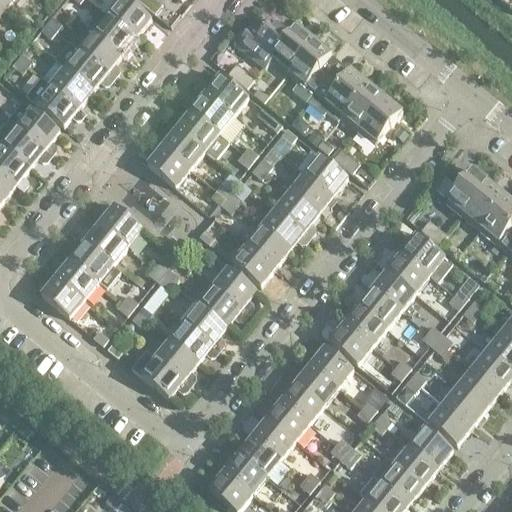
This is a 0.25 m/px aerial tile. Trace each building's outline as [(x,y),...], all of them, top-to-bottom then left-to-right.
[(15,0),(0,0),(0,9),(4,13),(15,0)] [(139,0),(137,4),(156,19),(163,9),(152,0),(139,0)] [(152,24),(124,1),(109,20),(137,43),(152,24)] [(137,43),(109,20),(95,38),(123,60),(137,43)] [(62,30),(53,22),(47,28),(57,36),(62,30)] [(272,65),(274,67),(301,34),(297,30),(291,38),(274,24),(264,36),(255,28),(238,49),(266,72),(272,65)] [(57,36),(47,28),(42,35),(52,43),(57,36)] [(301,34),(274,67),(295,83),(321,50),(301,34)] [(123,60),(95,38),(80,55),(115,83),(119,77),(119,73),(115,70),(123,60)] [(115,83),(80,55),(69,47),(55,64),(66,73),(94,96),(101,87),(105,90),(110,89),(115,83)] [(332,59),(321,50),(295,83),(299,87),(293,94),(309,107),(331,79),(322,72),(332,59)] [(18,64),(28,72),(34,65),(24,57),(18,64)] [(18,64),(13,70),(23,78),(28,72),(18,64)] [(229,78),(248,94),(256,84),(237,69),(229,78)] [(94,96),(66,73),(52,91),(86,119),(86,118),(80,113),(94,96)] [(332,120),(362,83),(351,74),(341,87),(331,79),(309,107),(324,119),(326,116),(332,120)] [(250,103),(222,80),(207,99),(234,121),(250,103)] [(86,119),(52,91),(42,83),(27,101),(65,132),(73,121),(77,125),(81,124),(86,119)] [(355,133),(382,100),(362,83),(332,120),(338,125),(341,121),(355,133)] [(254,99),(264,107),(270,100),(260,92),(254,99)] [(234,121),(207,99),(192,117),(220,139),(234,121)] [(382,100),(355,133),(376,150),(403,117),(382,100)] [(61,137),(33,114),(23,106),(8,125),(18,133),(52,160),(56,155),(56,150),(52,147),(61,137)] [(292,130),(295,132),(301,125),(298,122),(300,121),(291,114),(285,121),(294,128),(292,130)] [(220,139),(192,117),(184,126),(180,123),(176,124),(171,129),(206,157),(215,165),(229,147),(220,139)] [(268,129),(277,137),(283,130),(273,122),(268,129)] [(206,157),(171,129),(167,135),(167,139),(171,143),(163,152),(191,175),(206,157)] [(52,160),(18,133),(3,150),(31,173),(45,156),(52,161),(52,160)] [(287,134),(282,141),(292,149),(297,142),(287,134)] [(318,151),(328,159),(334,152),(324,144),(318,151)] [(31,173),(3,150),(0,147),(0,176),(23,196),(28,190),(27,185),(24,182),(31,173)] [(191,175),(163,152),(148,170),(177,193),(191,175)] [(253,166),(259,160),(249,152),(244,158),(253,166)] [(342,154),(334,164),(352,179),(360,169),(342,154)] [(253,166),(244,158),(238,165),(248,173),(253,166)] [(349,183),(321,161),(306,179),(334,202),(349,183)] [(273,172),(263,164),(258,170),(268,178),(273,172)] [(268,178),(258,170),(253,177),(263,185),(268,178)] [(334,202),(306,179),(298,173),(284,191),(292,197),(320,220),(334,202)] [(446,206),(467,223),(494,190),(473,173),(446,206)] [(17,191),(0,176),(0,206),(3,208),(17,191)] [(223,189),(217,196),(227,204),(232,197),(223,189)] [(511,205),(494,190),(467,223),(487,240),(511,209),(511,205)] [(222,210),(227,204),(217,196),(212,203),(222,210)] [(232,197),(227,204),(237,212),(242,205),(232,197)] [(320,220),(292,197),(277,215),(311,243),(316,237),(316,232),(312,229),(320,220)] [(227,204),(222,210),(231,218),(237,212),(227,204)] [(511,209),(487,240),(508,256),(511,250),(511,209)] [(144,233),(116,211),(101,229),(129,252),(144,233)] [(311,243),(277,215),(263,233),(291,255),(298,246),(302,249),(307,248),(311,243)] [(422,235),(440,250),(448,240),(430,225),(422,235)] [(129,252),(101,229),(86,247),(114,270),(129,252)] [(291,255),(263,233),(248,250),(276,273),(291,255)] [(200,242),(210,250),(215,243),(205,235),(200,242)] [(446,262),(418,240),(403,258),(431,281),(446,262)] [(114,270),(86,247),(72,265),(109,294),(122,278),(113,271),(114,270)] [(201,261),(206,255),(196,247),(191,253),(201,261)] [(448,256),(458,264),(464,257),(453,249),(448,256)] [(276,273),(248,250),(233,269),(261,292),(276,273)] [(431,281),(403,258),(388,276),(416,299),(431,281)] [(109,294),(72,265),(58,282),(86,305),(99,289),(108,296),(109,294)] [(155,273),(164,281),(170,274),(160,266),(155,273)] [(155,273),(149,280),(159,288),(164,282),(164,281),(155,273)] [(164,281),(164,282),(174,289),(180,282),(170,274),(164,281)] [(258,297),(230,275),(215,293),(249,321),(254,315),(253,311),(249,308),(258,297)] [(416,299),(388,276),(374,294),(401,316),(416,299)] [(86,305),(58,282),(43,301),(70,324),(86,305)] [(169,296),(174,289),(164,282),(159,288),(169,296)] [(249,321),(215,293),(200,311),(228,334),(236,324),(240,327),(244,327),(249,321)] [(401,316),(374,294),(359,311),(387,334),(401,316)] [(465,309),(471,303),(460,294),(455,301),(465,309)] [(134,315),(139,308),(129,300),(124,307),(134,315)] [(465,309),(455,301),(449,308),(459,317),(465,309)] [(485,315),(475,306),(470,312),(480,321),(485,315)] [(134,315),(124,307),(118,313),(128,321),(134,315)] [(228,334),(200,311),(186,329),(220,356),(225,351),(224,347),(220,343),(228,334)] [(387,334),(359,311),(345,329),(372,352),(387,334)] [(153,320),(144,312),(137,319),(147,327),(153,320)] [(480,321),(470,312),(464,320),(474,328),(480,321)] [(147,327),(137,319),(133,325),(143,333),(147,327)] [(511,326),(502,338),(511,346),(511,326)] [(220,356),(186,329),(171,347),(200,369),(207,360),(211,363),(216,362),(220,356)] [(372,352),(345,329),(329,347),(357,370),(372,352)] [(433,331),(428,338),(438,346),(444,340),(433,331)] [(100,336),(94,343),(104,351),(110,344),(100,336)] [(422,345),(433,353),(438,346),(428,338),(422,345)] [(511,346),(502,338),(488,356),(511,375),(511,346)] [(449,354),(454,348),(444,340),(439,346),(449,354)] [(449,354),(439,346),(433,353),(443,362),(449,355),(449,354)] [(200,369),(171,347),(157,364),(191,392),(196,386),(196,382),(192,379),(200,369)] [(109,355),(119,363),(124,356),(114,348),(109,355)] [(354,375),(326,352),(312,371),(339,393),(354,375)] [(511,383),(511,375),(488,356),(474,374),(501,397),(511,383)] [(191,392),(157,364),(142,383),(170,406),(179,395),(183,398),(187,397),(191,392)] [(407,380),(413,373),(402,365),(397,372),(407,380)] [(339,393),(312,371),(297,388),(325,411),(339,393)] [(407,380),(397,372),(391,379),(402,387),(407,380)] [(501,397),(474,374),(459,392),(487,415),(501,397)] [(427,385),(417,377),(412,383),(422,391),(427,385)] [(416,399),(422,391),(412,383),(406,391),(416,399)] [(325,411),(297,388),(283,406),(311,429),(325,411)] [(487,415),(459,392),(445,410),(473,432),(487,415)] [(311,429),(283,406),(268,424),(296,447),(311,429)] [(374,421),(379,415),(368,407),(363,413),(374,421)] [(473,432),(445,410),(430,428),(458,451),(473,432)] [(5,411),(0,416),(0,419),(8,427),(14,419),(5,411)] [(374,421),(363,413),(357,420),(368,429),(374,421)] [(393,427),(383,419),(378,424),(388,433),(393,427)] [(296,447),(268,424),(254,442),(282,464),(296,447)] [(388,433),(378,424),(372,433),(382,441),(388,433)] [(24,427),(18,435),(27,442),(34,435),(24,427)] [(454,455),(426,433),(411,451),(439,474),(454,455)] [(282,464),(254,442),(239,459),(267,482),(282,464)] [(342,444),(337,450),(347,458),(352,452),(342,444)] [(331,458),(341,466),(347,458),(337,450),(331,458)] [(439,474),(411,451),(397,469),(425,492),(439,474)] [(352,452),(347,458),(358,467),(363,461),(352,452)] [(347,458),(341,466),(352,474),(358,467),(347,458)] [(267,482),(239,459),(225,477),(253,500),(267,482)] [(425,492),(397,469),(382,487),(410,509),(425,492)] [(243,511),(253,500),(225,477),(210,496),(230,511),(243,511)] [(316,493),(322,486),(311,478),(306,484),(316,493)] [(407,511),(410,509),(382,487),(374,480),(360,498),(368,504),(376,511),(407,511)] [(316,493),(306,484),(300,491),(311,500),(316,493)] [(336,498),(326,489),(321,496),(331,504),(336,498)] [(331,504),(321,496),(315,503),(325,511),(331,504)] [(112,499),(106,507),(111,511),(117,511),(121,507),(112,499)]
